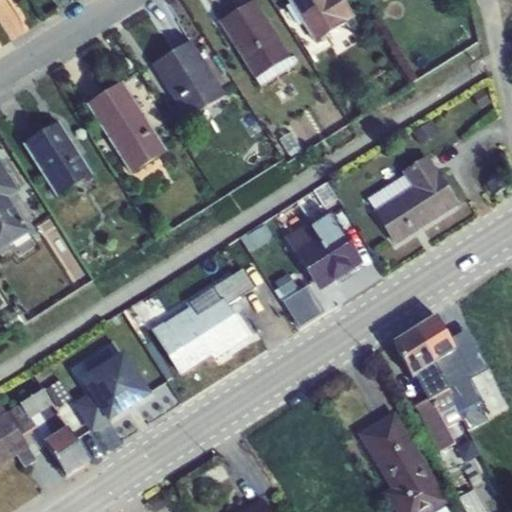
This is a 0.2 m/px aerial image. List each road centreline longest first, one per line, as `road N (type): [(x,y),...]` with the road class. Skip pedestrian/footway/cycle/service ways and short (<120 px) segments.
road 1 (secondary): [(69,511),(511,227)]
road 2 (residential): [(0,75),(122,0)]
